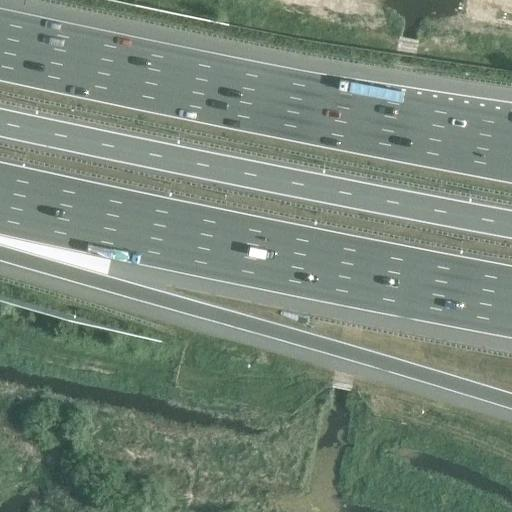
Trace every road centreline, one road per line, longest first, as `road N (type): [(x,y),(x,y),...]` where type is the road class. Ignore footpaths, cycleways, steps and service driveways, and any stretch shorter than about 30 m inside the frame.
road 1 (motorway): [(0,243),(95,283),(511,404)]
road 2 (motorway): [(0,124),(511,224)]
road 3 (motorway): [(0,205),(511,304)]
road 4 (motorway): [(511,146),(0,48)]
